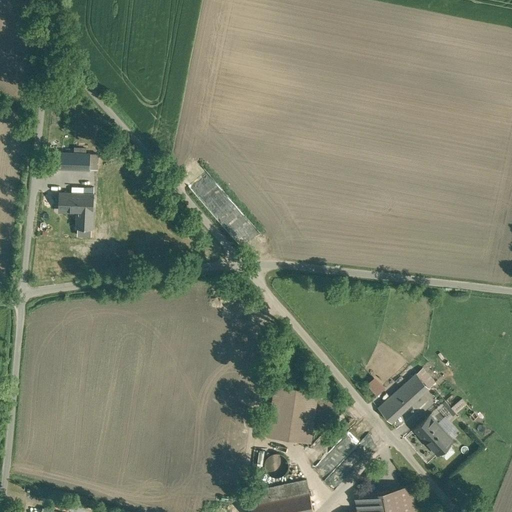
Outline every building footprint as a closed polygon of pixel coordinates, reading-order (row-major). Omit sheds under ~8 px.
[(62,159),(62,186),(98,187),(98,172),(91,172),(91,160),(62,159)] [(60,192),(60,211),(77,212),(77,228),(96,229),(97,193),(60,192)] [(407,380),(391,364),(372,384),(388,399),(407,380)] [(311,440),(312,424),(314,404),(316,381),(273,376),(266,434),(311,440)] [(428,396),(402,418),(447,473),(474,451),(428,396)] [(443,401),(437,407),(449,419),(455,413),(443,401)] [(334,406),(314,404),(312,424),(333,426),(334,406)] [(332,450),(341,459),(368,434),(359,424),(332,450)] [(265,473),(287,473),(287,453),(265,453),(265,473)] [(317,511),(307,470),(274,477),(278,494),(248,502),(250,511),(317,511)] [(418,511),(413,489),(411,483),(351,495),(355,509),(346,511),(418,511)]
